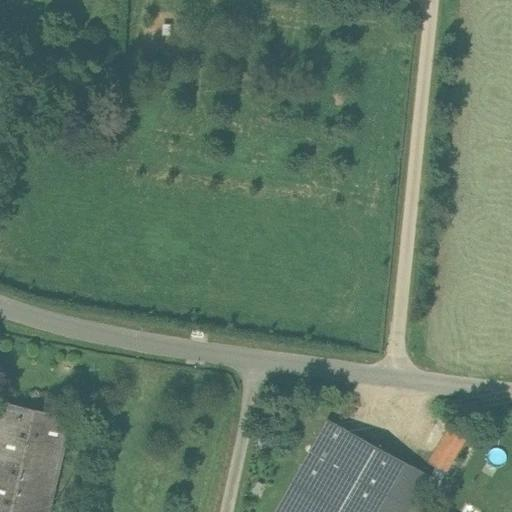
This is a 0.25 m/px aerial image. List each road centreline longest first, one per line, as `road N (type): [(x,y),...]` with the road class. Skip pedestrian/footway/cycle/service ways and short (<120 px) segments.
road 1 (track): [(430,0),(392,375)]
road 2 (tertiary): [(258,358),(62,325),(0,305)]
road 3 (tertiary): [(511,391),(258,358)]
road 4 (residential): [(258,358),(228,511)]
